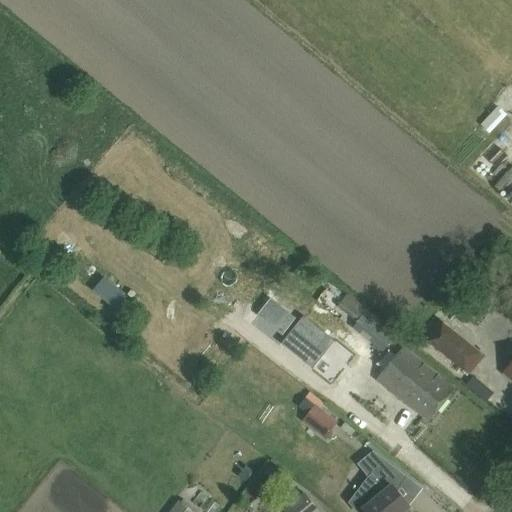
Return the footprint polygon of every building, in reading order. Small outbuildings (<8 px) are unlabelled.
[(495,134),(511,116),(511,113),(503,105),(484,125),(495,134)] [(511,131),(485,157),(500,172),(511,159),(511,131)] [(392,331),(349,296),(342,305),(361,321),(354,330),(377,349),(392,331)] [(486,357),(443,322),(427,341),(470,377),(486,357)] [(454,389),(402,348),(376,381),(428,422),(454,389)] [(511,360),(501,374),(511,383),(511,360)] [(307,421),(331,439),(344,422),(320,404),(307,421)] [(360,511),(363,510),(364,511),(403,511),(408,508),(395,492),(406,477),(371,453),(355,466),(367,481),(349,502),(357,511),(360,511)] [(318,511),(304,494),(284,510),(285,511),(318,511)]
